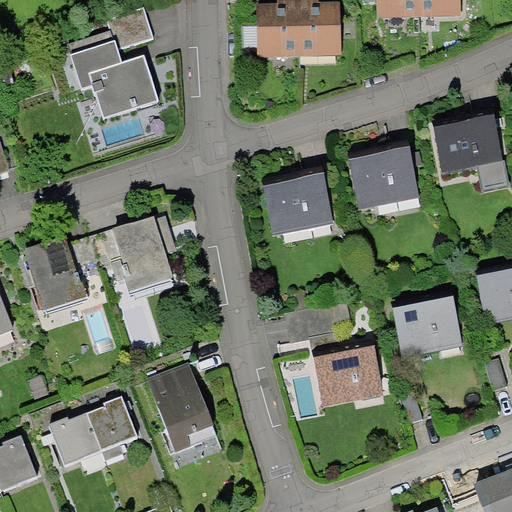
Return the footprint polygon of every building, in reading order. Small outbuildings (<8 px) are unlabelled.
[(278,0),(279,9),(261,9),(261,31),(247,31),(247,48),(264,48),(264,59),(343,58),(342,6),(321,6),(321,0),(278,0)] [(363,0),(364,6),(379,6),(380,22),(466,20),(465,0),(363,0)] [(145,10),(109,20),(114,35),(67,49),(82,102),(95,98),(104,131),(166,114),(150,57),(127,63),(124,51),(155,43),(145,10)] [(500,120),(439,129),(447,179),(507,170),(500,120)] [(0,173),(10,170),(1,143),(0,143),(0,173)] [(414,148),(353,157),(361,208),(421,200),(414,148)] [(326,169),(267,179),(276,234),(336,224),(326,169)] [(169,218),(93,241),(102,269),(126,262),(136,296),(179,283),(170,255),(180,252),(169,218)] [(99,270),(90,242),(71,248),(69,241),(25,254),(44,317),(87,304),(79,276),(99,270)] [(511,275),(483,280),(489,326),(511,322),(511,275)] [(0,281),(0,341),(19,334),(0,281)] [(459,303),(400,310),(406,360),(465,353),(459,303)] [(344,306),(284,317),(292,355),(313,351),(325,414),(390,401),(379,339),(352,344),(344,306)] [(503,363),(487,367),(494,396),(511,392),(503,363)] [(190,366),(149,382),(178,455),(219,439),(190,366)] [(419,392),(400,399),(411,428),(430,421),(419,392)] [(72,421),(54,428),(70,470),(143,441),(126,398),(106,405),(109,412),(74,426),(72,421)] [(0,499),(45,483),(28,437),(8,445),(10,450),(0,453),(0,499)] [(511,511),(511,472),(478,485),(487,511),(511,511)]
